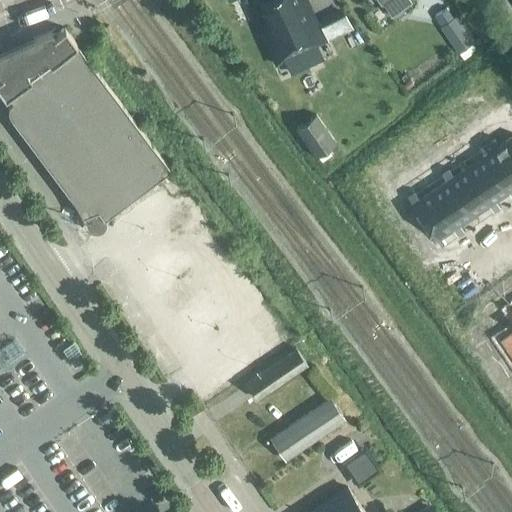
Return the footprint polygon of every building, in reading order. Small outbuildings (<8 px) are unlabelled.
[(275,64),(325,41),(306,0),(229,0),(247,0),(249,2),(247,3),(275,64)] [(378,0),(380,3),(381,2),(390,15),(411,0),(378,0)] [(456,16),(454,17),(448,8),(435,17),(441,26),(459,52),(474,42),(456,16)] [(51,29),(0,51),(0,94),(3,98),(4,97),(5,96),(18,113),(10,119),(100,238),(179,180),(170,168),(64,27),(53,35),(52,36),(51,32),(50,31),(51,29)] [(315,156),(335,142),(316,114),(296,128),(315,156)] [(495,138),(480,147),(487,157),(497,172),(511,162),(511,135),(499,144),(495,138)] [(487,157),(471,167),(492,198),(488,201),(494,211),(501,206),(494,197),(507,188),(497,172),(487,157)] [(511,162),(497,172),(507,188),(511,194),(511,162)] [(449,168),(443,173),(447,179),(450,183),(453,181),(473,211),(488,201),(492,198),(471,167),(456,178),(449,168)] [(447,179),(431,190),(433,193),(454,224),(452,225),(458,235),(465,230),(458,221),(473,211),(453,181),(450,183),(447,179)] [(415,191),(409,196),(436,236),(452,225),(454,224),(433,193),(422,201),(415,191)] [(484,327),(475,333),(479,340),(488,334),(484,327)] [(511,330),(502,338),(511,352),(511,330)] [(488,334),(479,340),(484,347),(493,341),(488,334)] [(493,341),(484,347),(489,354),(498,348),(493,341)] [(257,398),(306,364),(295,347),(245,382),(257,398)] [(498,348),(489,354),(494,361),(502,355),(498,348)] [(502,355),(494,361),(498,368),(507,362),(502,355)] [(507,362),(498,368),(503,375),(511,369),(507,362)] [(511,369),(503,375),(508,382),(511,379),(511,369)] [(284,459),(344,418),(329,397),(270,437),(284,459)] [(364,511),(347,487),(310,511),(364,511)] [(434,511),(429,503),(424,507),(415,511),(434,511)]
